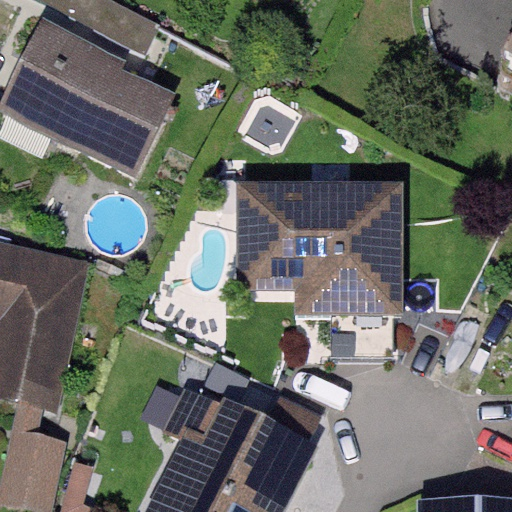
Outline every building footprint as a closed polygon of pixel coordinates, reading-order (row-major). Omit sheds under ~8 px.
[(511,31),(484,86),(511,99),(511,31)] [(174,103),(35,33),(0,102),(0,124),(130,190),(174,103)] [(391,195),(226,199),(228,324),(394,321),(391,195)] [(0,410),(60,422),(90,272),(4,255),(0,277),(0,410)] [(283,511),(311,456),(194,399),(137,511),(283,511)]
